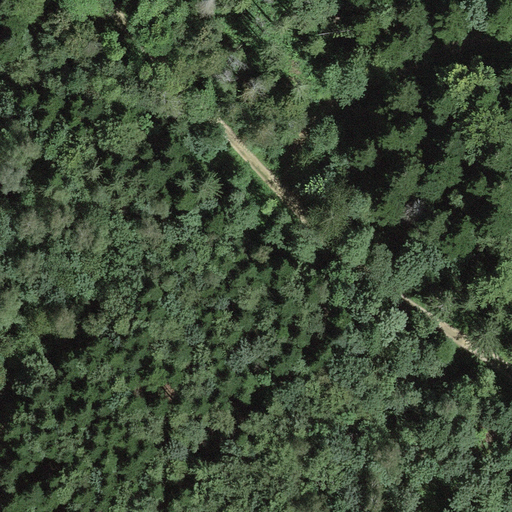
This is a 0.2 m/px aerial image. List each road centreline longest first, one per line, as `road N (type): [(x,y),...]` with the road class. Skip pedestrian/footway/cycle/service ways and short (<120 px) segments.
road 1 (track): [(112,0),(184,95),(429,327),(511,377)]
road 2 (track): [(288,194),(303,133),(395,66),(511,31)]
